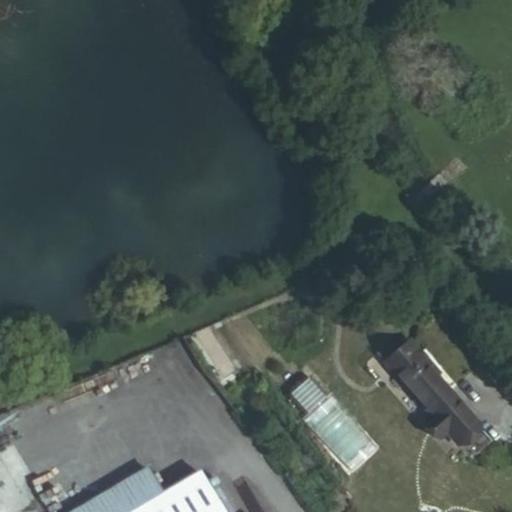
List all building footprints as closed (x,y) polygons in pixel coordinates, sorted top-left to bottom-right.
[(443,372),(415,339),(390,360),(436,415),(429,422),(441,437),(449,430),(474,460),(495,442),(439,376),(443,372)] [(143,398),(185,385),(175,354),(133,367),(143,398)] [(88,419),(129,403),(117,372),(76,388),(88,419)] [(326,394),(310,375),(291,391),(307,410),(326,394)] [(77,511),(130,511),(164,492),(149,468),(77,511)] [(130,511),(224,511),(199,471),(164,492),(130,511)]
